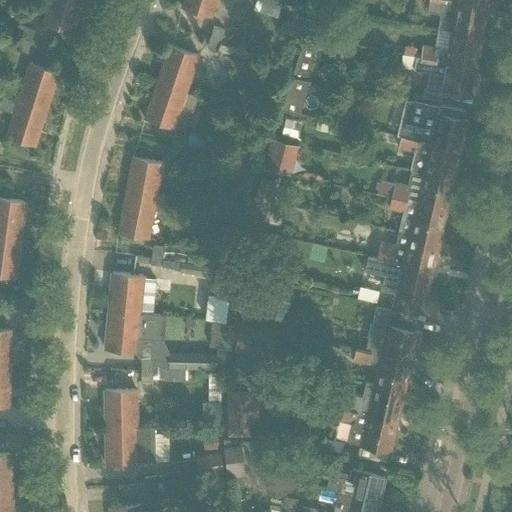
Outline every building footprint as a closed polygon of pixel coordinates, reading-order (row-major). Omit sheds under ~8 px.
[(57,0),(50,0),(42,23),(71,32),(79,7),(57,0)] [(183,0),(181,7),(216,19),(222,0),(183,0)] [(241,0),(234,0),(233,5),(244,9),(246,2),(241,0)] [(271,0),(269,7),(277,9),(279,0),(271,0)] [(279,0),(277,9),(284,12),(288,0),(279,0)] [(318,0),(317,6),(337,11),(338,0),(318,0)] [(442,14),(440,29),(482,36),(486,5),(456,1),(452,0),(430,0),(429,12),(442,14)] [(317,6),(311,27),(331,33),(337,11),(317,6)] [(423,45),(421,57),(435,60),(477,66),(482,36),(440,29),(437,48),(423,45)] [(304,35),(293,72),(309,75),(317,37),(304,35)] [(169,44),(161,69),(189,79),(198,54),(169,44)] [(477,66),(435,60),(421,57),(418,57),(415,71),(430,74),(427,88),(442,91),(441,92),(442,92),(472,97),(477,66)] [(29,61),(21,86),(50,95),(58,71),(29,61)] [(161,69),(152,94),(181,103),(189,79),(161,69)] [(274,69),(271,77),(283,81),(286,73),(274,69)] [(1,72),(0,74),(0,79),(10,83),(12,75),(1,72)] [(203,75),(200,82),(212,86),(214,79),(203,75)] [(228,76),(215,113),(233,119),(246,82),(228,76)] [(271,77),(269,84),(280,88),(283,81),(271,77)] [(281,109),(280,110),(299,115),(308,80),(291,77),(281,109)] [(0,79),(0,88),(8,91),(10,83),(0,79)] [(200,82),(197,90),(209,94),(212,86),(200,82)] [(246,82),(233,119),(251,125),(264,88),(246,82)] [(21,86),(13,111),(42,120),(50,95),(21,86)] [(152,94),(144,119),(172,128),(181,103),(152,94)] [(405,99),(397,135),(401,136),(460,150),(467,120),(463,119),(465,111),(405,99)] [(192,107),(189,114),(201,118),(204,110),(192,107)] [(13,111),(5,136),(34,145),(42,120),(13,111)] [(317,119),(315,130),(326,132),(328,122),(317,119)] [(331,123),(329,133),(340,136),(342,125),(331,123)] [(416,153),(412,171),(453,180),(460,150),(401,136),(398,149),(416,153)] [(271,140),(263,168),(283,173),(288,175),(290,175),(297,147),(295,146),(271,140)] [(132,155),(127,181),(163,188),(168,162),(132,155)] [(395,184),(392,198),(416,203),(446,210),(453,180),(412,171),(408,187),(395,184)] [(127,181),(122,207),(158,214),(163,188),(127,181)] [(176,182),(174,190),(186,193),(188,185),(176,182)] [(174,190),(173,198),(185,201),(186,193),(174,190)] [(0,236),(19,239),(24,201),(5,198),(0,197),(0,236)] [(404,212),(399,231),(439,240),(446,210),(416,203),(392,198),(389,208),(404,212)] [(122,207),(117,233),(153,239),(158,214),(122,207)] [(169,215),(168,223),(180,226),(181,217),(169,215)] [(380,245),(377,257),(402,263),(432,270),(439,240),(399,231),(395,248),(380,245)] [(19,239),(0,236),(0,275),(14,277),(19,239)] [(391,310),(417,316),(421,299),(425,300),(432,270),(402,263),(377,257),(368,255),(364,271),(384,276),(381,290),(395,293),(391,310)] [(151,258),(150,264),(161,266),(179,271),(180,263),(162,260),(161,260),(161,259),(151,257),(151,258)] [(179,271),(179,273),(226,280),(227,270),(180,263),(179,271)] [(112,272),(108,311),(138,314),(142,275),(133,274),(132,274),(112,272)] [(269,297),(265,317),(273,319),(277,299),(269,297)] [(375,306),(365,351),(372,353),(380,354),(410,361),(405,360),(407,350),(412,351),(416,337),(417,331),(413,331),(417,316),(391,310),(375,306)] [(106,337),(105,350),(125,351),(135,352),(139,358),(142,358),(144,358),(152,358),(167,359),(168,352),(163,342),(163,341),(163,340),(165,316),(138,314),(108,311),(106,337)] [(211,323),(209,347),(217,348),(226,348),(228,323),(211,323)] [(233,350),(266,356),(270,333),(238,326),(233,350)] [(0,328),(0,367),(8,368),(9,329),(0,328)] [(168,361),(167,370),(226,370),(226,348),(217,348),(216,361),(168,361)] [(355,349),(353,360),(369,363),(372,353),(362,350),(355,349)] [(372,353),(369,363),(377,365),(373,384),(403,391),(408,371),(403,370),(405,361),(410,362),(410,361),(380,354),(372,353)] [(237,357),(233,379),(246,381),(247,379),(250,360),(237,357)] [(142,358),(141,370),(152,371),(152,358),(142,358)] [(0,406),(8,407),(8,368),(0,367),(0,406)] [(152,371),(141,370),(141,383),(151,383),(152,371)] [(202,402),(202,426),(218,426),(219,373),(208,373),(208,402),(202,402)] [(345,393),(341,408),(355,412),(366,414),(396,421),(391,420),(393,410),(398,411),(403,391),(373,384),(365,383),(361,397),(345,393)] [(104,389),(105,428),(135,427),(134,388),(104,389)] [(229,391),(229,435),(251,435),(252,435),(252,391),(251,391),(229,391)] [(341,408),(338,422),(352,426),(355,412),(341,408)] [(352,426),(348,442),(359,444),(356,455),(366,457),(386,462),(388,451),(389,452),(394,431),(389,430),(391,421),(396,422),(396,421),(366,414),(355,412),(352,426)] [(135,427),(105,428),(106,467),(136,466),(136,463),(155,462),(154,427),(135,427)] [(219,434),(203,435),(204,449),(220,448),(219,434)] [(0,453),(0,492),(11,492),(9,453),(0,453)] [(196,456),(199,476),(222,473),(219,453),(196,456)] [(233,462),(235,475),(243,473),(243,474),(242,461),(233,462)] [(341,477),(338,491),(379,501),(384,476),(351,468),(348,479),(341,477)] [(243,473),(235,475),(236,487),(245,486),(243,474),(243,473)] [(144,476),(145,485),(155,484),(154,475),(144,476)] [(155,484),(145,485),(146,502),(157,501),(155,484)] [(341,507),(340,511),(376,511),(379,501),(338,491),(334,506),(341,507)] [(11,511),(11,492),(0,492),(0,511),(11,511)] [(110,506),(110,511),(140,511),(140,503),(110,506)]
